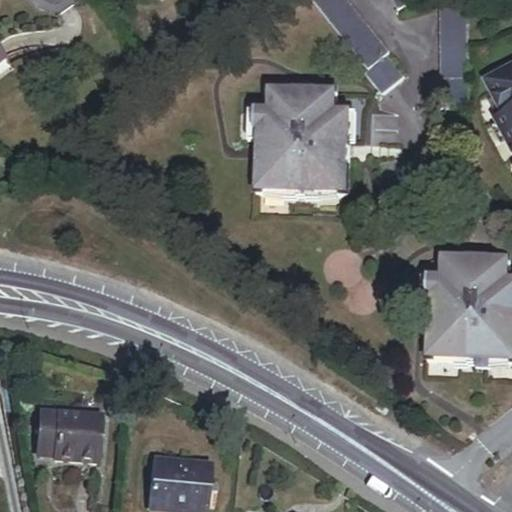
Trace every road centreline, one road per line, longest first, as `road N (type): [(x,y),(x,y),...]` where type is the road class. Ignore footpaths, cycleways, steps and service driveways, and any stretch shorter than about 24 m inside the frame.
road 1 (secondary): [(291,403),(214,349),(124,309),(0,278)]
road 2 (secondary): [(0,304),(88,320),(291,403)]
road 3 (secondary): [(460,511),(291,403)]
